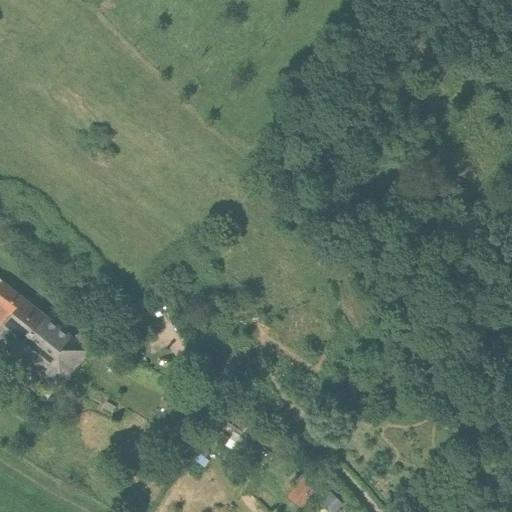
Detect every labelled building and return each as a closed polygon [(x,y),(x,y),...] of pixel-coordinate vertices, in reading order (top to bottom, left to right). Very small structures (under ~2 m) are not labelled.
[(426,246),(453,238),(449,226),(422,234),(426,246)] [(0,307),(10,315),(12,312),(33,331),(31,334),(54,353),(67,337),(17,296),(18,295),(0,280),(0,307)] [(12,312),(10,315),(0,328),(0,336),(61,384),(86,352),(67,337),(54,353),(31,334),(33,331),(12,312)] [(180,369),(171,383),(183,391),(192,378),(180,369)] [(253,447),(233,432),(224,445),(244,460),(253,447)] [(319,486),(304,475),(287,497),(302,509),(319,486)] [(321,505),(328,511),(336,511),(341,508),(330,497),(321,505)] [(409,511),(410,511),(415,506),(409,501),(404,508),(409,511)]
